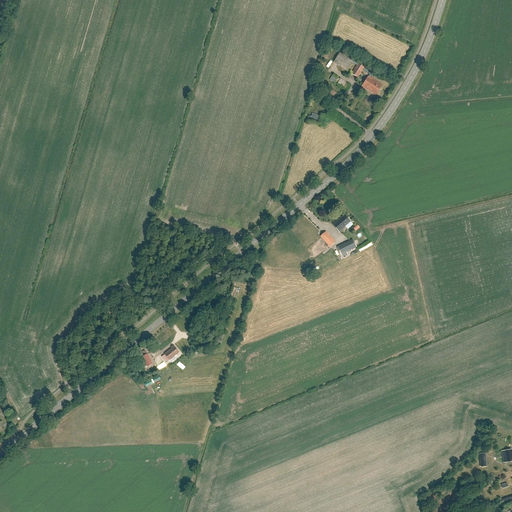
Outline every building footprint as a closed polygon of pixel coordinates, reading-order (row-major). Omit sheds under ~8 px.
[(338,54),(332,63),(345,71),(351,62),(338,54)] [(357,65),(351,75),(357,78),(363,69),(357,65)] [(366,78),(361,88),(375,96),(380,86),(366,78)] [(340,80),(336,86),(343,90),(347,83),(340,80)] [(329,90),(326,97),(334,101),(337,94),(329,90)] [(311,114),(309,121),(319,123),(320,117),(311,114)] [(332,225),(339,232),(350,222),(343,214),(332,225)] [(325,233),(320,237),(329,248),(334,243),(325,233)] [(351,240),(337,247),(342,258),(347,255),(346,253),(355,248),(351,240)] [(230,295),(238,298),(241,289),(233,286),(230,295)] [(163,354),(167,361),(179,353),(175,347),(163,354)] [(140,357),(143,362),(142,362),(145,368),(155,362),(152,357),(148,359),(145,354),(140,357)] [(500,452),(502,464),(511,463),(509,451),(500,452)]
